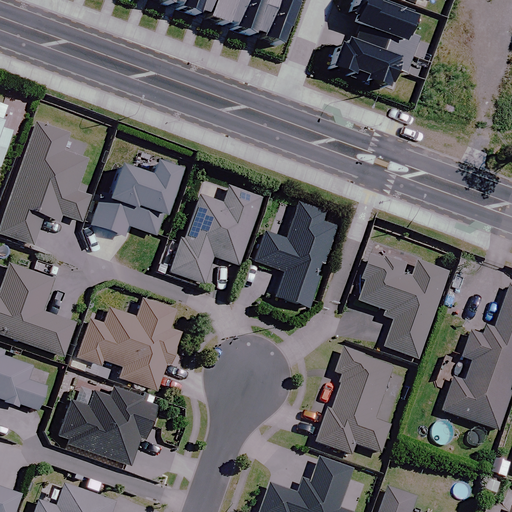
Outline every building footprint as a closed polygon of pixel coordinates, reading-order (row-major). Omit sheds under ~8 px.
[(203,0),(170,0),(168,6),(197,16),(203,0)] [(233,0),(203,0),(197,16),(225,26),(233,0)] [(265,0),(233,0),(225,26),(252,36),(265,0)] [(296,0),(265,0),(252,36),(280,46),(296,0)] [(371,0),(351,0),(324,71),(346,79),(348,75),(360,79),(358,84),(380,92),(382,88),(383,88),(389,73),(397,76),(410,42),(400,39),(407,21),(370,7),(372,0),(371,0)] [(66,136),(32,124),(0,212),(0,240),(28,250),(32,239),(49,245),(58,219),(74,225),(84,197),(72,192),(83,161),(60,153),(66,136)] [(175,168),(138,154),(131,173),(114,167),(101,202),(97,201),(87,229),(119,240),(123,229),(151,239),(175,168)] [(258,202),(225,189),(218,208),(194,198),(165,275),(198,288),(209,259),(233,268),(258,202)] [(320,221),(321,216),(295,207),(282,243),(260,235),(250,265),(279,275),(271,300),(302,311),(332,225),(320,221)] [(379,314),(377,320),(390,325),(380,352),(414,364),(445,276),(414,265),(410,279),(400,275),(404,267),(383,259),(381,266),(366,260),(350,304),(379,314)] [(48,282),(3,266),(0,273),(0,339),(58,360),(70,326),(37,314),(48,282)] [(511,375),(511,290),(504,288),(491,329),(484,327),(480,342),(466,338),(459,361),(468,364),(463,383),(450,379),(438,417),(494,434),(511,375)] [(115,383),(150,398),(177,335),(165,330),(172,315),(137,300),(129,320),(105,310),(98,324),(88,320),(71,359),(95,369),(99,362),(120,371),(115,383)] [(389,371),(338,353),(331,374),(338,376),(332,392),(335,393),(328,414),(324,413),(312,448),(348,460),(352,449),(376,458),(386,429),(370,423),(389,371)] [(0,408),(15,414),(18,407),(32,413),(41,389),(22,382),(28,369),(0,357),(0,408)] [(109,388),(106,397),(93,391),(85,410),(70,404),(53,444),(124,475),(148,417),(153,407),(109,388)] [(106,511),(110,504),(59,486),(51,509),(35,503),(31,511),(106,511)] [(0,511),(9,511),(16,494),(0,488),(0,511)] [(408,511),(412,501),(382,491),(375,511),(408,511)]
